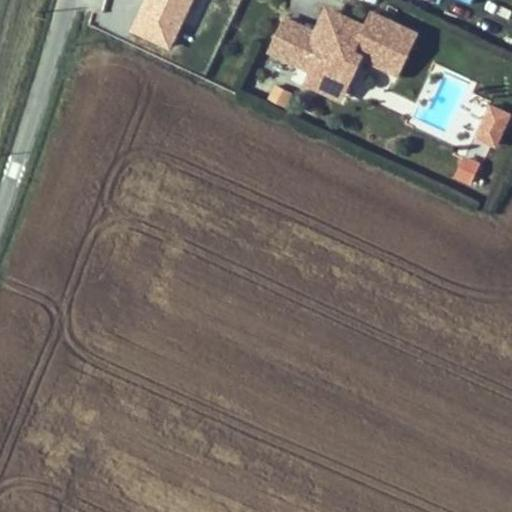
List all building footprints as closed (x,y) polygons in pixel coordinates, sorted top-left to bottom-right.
[(168,53),(193,0),(143,0),(127,34),(168,53)] [(345,19),(326,11),(316,33),(334,42),(345,19)] [(398,73),(417,34),(372,12),(365,27),(346,17),(345,19),(334,42),(316,33),(286,19),(271,51),(312,70),(307,82),(321,89),(330,70),(350,80),(361,56),(398,73)] [(341,98),(350,80),(330,70),(321,89),(341,98)] [(285,108),(291,93),(274,86),(268,100),(285,108)] [(490,106),(476,135),(497,145),(510,115),(490,106)] [(472,183),(480,164),(466,158),(457,176),(472,183)]
